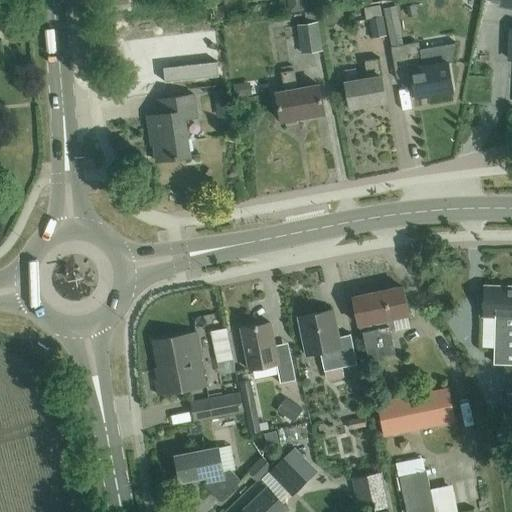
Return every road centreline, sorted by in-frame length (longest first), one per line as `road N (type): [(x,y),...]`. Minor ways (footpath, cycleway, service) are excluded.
road 1 (secondary): [(511,208),(320,228)]
road 2 (secondary): [(121,284),(251,242)]
road 3 (secondary): [(251,242),(117,257)]
road 4 (secondary): [(62,108),(56,236)]
road 5 (secondary): [(84,233),(62,108)]
